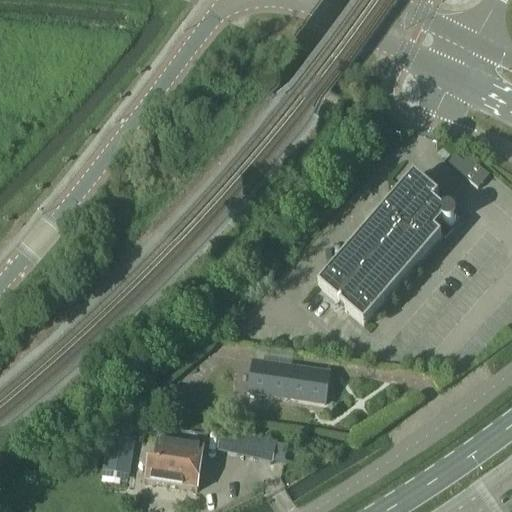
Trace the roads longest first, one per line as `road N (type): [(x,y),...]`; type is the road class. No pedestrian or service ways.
road 1 (tertiary): [(0,284),(231,0)]
road 2 (unclassified): [(511,371),(310,511)]
road 3 (tertiary): [(309,0),(454,79)]
road 4 (primary): [(511,417),(384,511)]
